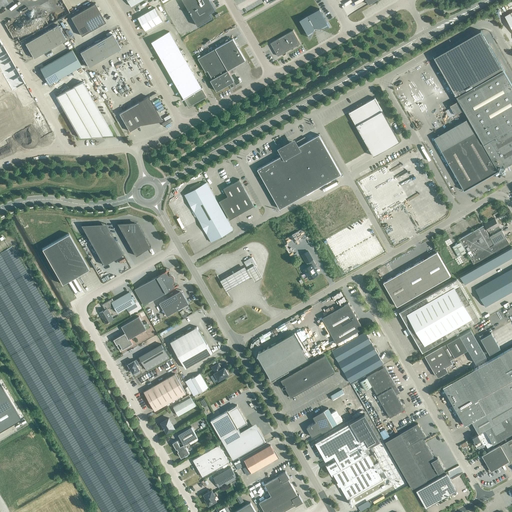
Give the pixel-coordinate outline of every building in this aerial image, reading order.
[(210,0),(182,0),(198,26),(212,17),(210,13),(216,9),(210,0)] [(105,22),(95,3),(71,17),(81,36),(105,22)] [(163,20),(156,8),(138,18),(145,30),(163,20)] [(318,28),(329,27),(319,9),(299,20),(310,38),(314,30),(318,28)] [(66,40),(57,25),(25,43),(34,58),(66,40)] [(293,30),(270,43),(278,56),(282,54),(283,54),(284,55),(286,54),(286,53),(286,51),(300,43),(293,30)] [(507,77),(503,69),(481,30),(434,57),(453,92),(458,100),(450,105),(452,109),(462,102),(507,77)] [(169,31),(151,41),(187,103),(187,102),(188,102),(189,104),(191,104),(193,103),(193,104),(207,97),(169,31)] [(121,48),(112,33),(80,52),(88,67),(121,48)] [(245,60),(233,38),(215,48),(198,58),(205,72),(207,70),(212,79),(210,80),(217,91),(234,81),(228,70),(245,60)] [(80,66),(72,51),(40,69),(49,84),(80,66)] [(511,85),(507,77),(462,102),(473,121),(489,150),(500,169),(511,162),(511,85)] [(56,96),(79,137),(112,134),(82,81),(56,96)] [(119,113),(129,131),(146,121),(147,123),(160,121),(161,119),(148,96),(138,102),(138,103),(119,113)] [(399,141),(374,98),(348,113),(372,156),(399,141)] [(464,109),(469,118),(434,138),(442,151),(464,190),(500,169),(489,150),(473,121),(462,102),(452,109),(455,114),(464,109)] [(311,116),(305,120),(309,127),(315,124),(311,116)] [(341,174),(319,134),(296,147),(294,143),(287,146),(282,150),(284,154),(257,169),(280,208),(333,178),(341,174)] [(254,205),(239,179),(223,188),(228,196),(219,201),(229,219),(254,205)] [(233,229),(229,221),(206,182),(184,194),(211,242),(233,229)] [(495,219),(484,224),(488,231),(489,231),(490,233),(494,231),(492,228),(498,225),(495,219)] [(150,247),(151,246),(137,222),(117,223),(118,224),(136,223),(150,247)] [(117,223),(135,256),(151,247),(151,246),(150,247),(136,223),(118,224),(117,223)] [(107,227),(108,227),(106,224),(81,225),(82,226),(101,225),(105,232),(109,230),(107,227)] [(107,227),(109,230),(105,232),(101,225),(82,226),(81,225),(103,265),(123,254),(108,227),(107,227)] [(483,225),(459,239),(461,242),(453,247),(458,257),(467,252),(474,264),(509,243),(505,237),(494,244),(490,236),(489,236),(483,225)] [(501,229),(490,236),(494,244),(505,237),(501,229)] [(62,284),(89,269),(69,233),(42,249),(62,284)] [(511,246),(459,275),(464,284),(511,257),(511,246)] [(310,279),(317,275),(314,268),(317,266),(308,251),(302,255),(309,266),(304,269),(310,279)] [(437,252),(398,274),(412,298),(450,276),(437,252)] [(256,265),(253,260),(252,257),(244,261),(249,270),(256,265)] [(469,265),(458,271),(460,274),(471,268),(469,265)] [(218,281),(224,291),(249,277),(243,266),(218,281)] [(511,268),(475,289),(485,307),(511,291),(511,268)] [(175,287),(173,283),(174,281),(175,280),(174,278),(173,276),(172,275),(170,275),(168,275),(166,271),(160,274),(160,275),(157,276),(135,289),(144,305),(166,292),(165,290),(168,289),(169,291),(169,290),(175,287)] [(412,298),(398,274),(383,283),(397,306),(412,298)] [(480,319),(456,279),(400,312),(423,352),(480,319)] [(181,290),(159,302),(167,316),(189,303),(181,290)] [(99,313),(105,324),(115,318),(115,317),(113,319),(107,309),(113,305),(118,313),(135,303),(129,292),(113,301),(112,298),(102,304),(105,309),(99,313)] [(348,302),(322,318),(327,326),(336,343),(337,343),(363,328),(348,302)] [(125,332),(114,339),(121,351),(120,350),(133,343),(130,338),(146,329),(139,316),(121,326),(125,332)] [(185,368),(212,353),(197,326),(170,342),(185,368)] [(448,372),(445,367),(453,363),(450,359),(468,349),(476,363),(486,357),(470,329),(442,345),(424,355),(435,373),(437,377),(439,377),(448,372)] [(259,352),(258,356),(272,379),(308,358),(293,332),(259,352)] [(350,383),(383,364),(366,332),(332,351),(350,383)] [(491,332),(481,338),(484,344),(494,338),(491,332)] [(497,343),(494,338),(484,344),(487,349),(497,343)] [(497,343),(487,349),(489,354),(500,348),(497,343)] [(169,357),(161,344),(139,356),(147,370),(169,357)] [(511,347),(498,355),(502,361),(511,377),(511,375),(511,347)] [(324,355),(281,380),(281,381),(291,397),(334,372),(324,355)] [(502,361),(498,355),(443,387),(452,402),(465,425),(472,421),(479,433),(479,434),(482,432),(488,443),(491,441),(493,444),(511,433),(511,375),(511,377),(502,361)] [(133,373),(140,369),(136,364),(137,363),(138,362),(136,359),(128,364),(133,373)] [(215,373),(219,380),(228,374),(224,367),(221,369),(220,368),(220,367),(218,364),(212,367),(215,373)] [(390,417),(404,409),(396,395),(400,392),(385,367),(367,377),(390,417)] [(144,391),(155,411),(186,393),(175,373),(144,391)] [(191,378),(199,392),(208,387),(200,373),(191,378)] [(0,384),(0,383),(0,430),(21,418),(0,384)] [(334,397),(346,392),(344,387),(332,392),(334,397)] [(173,407),(178,415),(196,406),(191,397),(173,407)] [(247,423),(237,405),(228,410),(228,409),(227,409),(228,410),(211,420),(233,459),(266,440),(265,441),(259,430),(258,428),(251,426),(249,428),(247,423)] [(316,422),(306,427),(308,430),(307,431),(309,434),(310,433),(312,437),(321,431),(322,432),(333,426),(332,426),(324,410),(313,416),(316,422)] [(383,479),(379,473),(383,470),(378,461),(374,464),(365,449),(380,440),(364,414),(315,442),(324,457),(325,460),(332,456),(334,461),(328,464),(327,464),(348,499),(383,479)] [(167,432),(174,428),(169,418),(161,422),(167,432)] [(384,435),(390,432),(385,423),(379,426),(384,435)] [(385,442),(412,489),(445,470),(438,458),(435,459),(423,438),(425,437),(418,423),(385,442)] [(197,437),(192,426),(178,434),(181,438),(177,440),(173,443),(176,449),(177,448),(179,451),(178,451),(181,458),(189,453),(186,447),(185,447),(184,444),(197,437)] [(485,446),(484,445),(486,444),(488,447),(493,444),(491,441),(488,443),(482,432),(479,434),(479,433),(472,437),(474,440),(473,441),(477,447),(479,449),(485,446)] [(511,438),(482,455),(486,463),(491,471),(511,459),(511,438)] [(203,477),(229,462),(219,444),(193,459),(203,477)] [(278,458),(270,445),(244,460),(252,473),(278,458)] [(237,478),(231,467),(214,477),(220,488),(237,478)] [(282,511),(295,505),(296,506),(303,502),(299,494),(298,495),(288,479),(289,478),(285,471),(278,475),(279,476),(265,484),(271,496),(259,502),(264,511),(282,511)] [(426,508),(456,491),(447,474),(416,491),(426,508)] [(213,493),(212,490),(204,494),(207,499),(206,500),(209,505),(210,506),(213,504),(212,503),(216,501),(214,497),(217,495),(215,492),(213,493)] [(256,511),(250,502),(235,511),(234,511),(256,511)]
